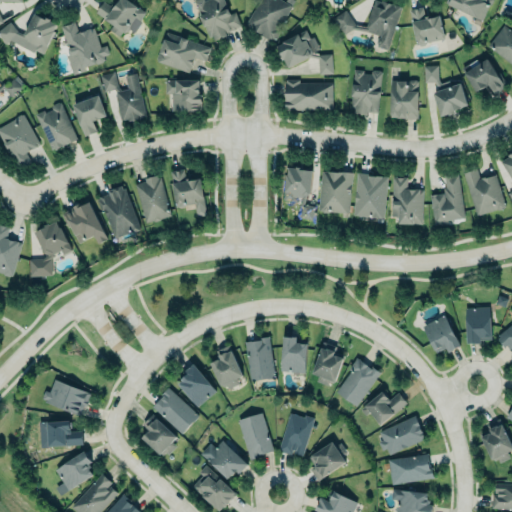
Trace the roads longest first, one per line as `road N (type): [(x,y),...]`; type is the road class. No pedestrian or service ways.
road 1 (tertiary): [(0,374),(80,301),(164,261),(259,249),(392,264),(511,245)]
road 2 (residential): [(511,119),(447,147),(287,136),(185,139),(91,165),(25,202)]
road 3 (residential): [(447,402),(413,358),(376,331),(321,310),(278,305),(225,314),(160,351),(116,406),(110,430)]
road 4 (residential): [(259,249),(259,74),(242,59),(226,76),(232,249)]
